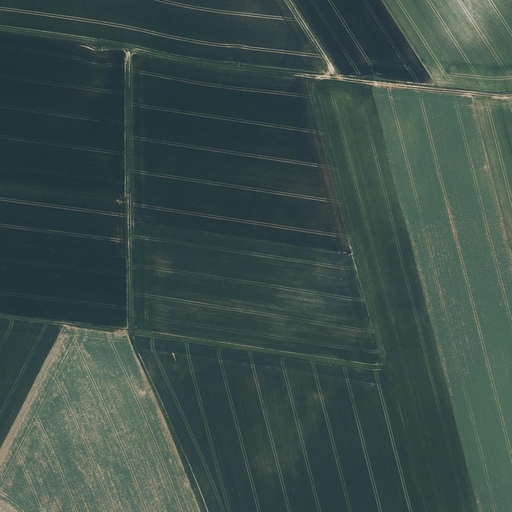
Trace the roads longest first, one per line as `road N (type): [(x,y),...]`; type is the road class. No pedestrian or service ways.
road 1 (track): [(0,314),(387,369),(310,75)]
road 2 (track): [(511,96),(211,63),(0,27)]
road 3 (track): [(128,46),(131,332)]
